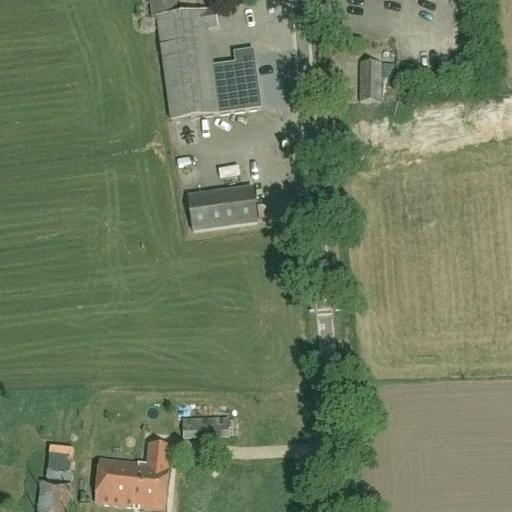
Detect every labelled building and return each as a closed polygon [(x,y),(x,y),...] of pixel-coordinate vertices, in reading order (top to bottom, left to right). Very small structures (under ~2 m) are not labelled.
[(158,22),(172,124),(262,111),(255,55),(238,58),(239,70),(214,74),(208,31),(218,29),(215,12),(178,18),(175,0),(149,0),(153,22),(158,22)] [(361,65),(359,105),(381,106),(382,65),(361,65)] [(253,189),(191,200),(197,236),(259,226),(253,189)] [(230,420),(183,422),(184,442),(230,441),(230,420)] [(96,428),(96,449),(137,450),(137,429),(96,428)] [(0,433),(0,453),(12,453),(13,472),(36,471),(34,432),(0,433)] [(41,473),(65,470),(63,446),(38,449),(41,473)] [(168,471),(170,451),(150,449),(148,468),(101,463),(96,506),(150,511),(164,511),(169,471),(168,471)] [(69,511),(72,488),(41,484),(38,511),(69,511)]
